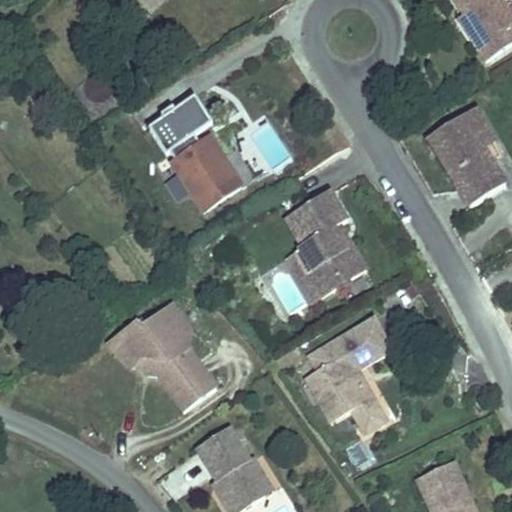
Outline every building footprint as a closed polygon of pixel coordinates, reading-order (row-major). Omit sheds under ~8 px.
[(145,0),(139,7),(149,17),(165,0),(145,0)] [(511,15),(502,0),(455,0),(483,45),(477,49),(487,65),(511,48),(511,15)] [(249,182),(230,151),(233,149),(221,130),(211,136),(206,127),(224,116),(207,89),(160,118),(177,145),(181,143),(192,161),(189,164),(213,204),(249,182)] [(478,106),(431,133),(435,140),(445,136),(461,166),(453,171),(471,204),(507,183),(486,147),(479,132),(490,126),(478,106)] [(498,140),(490,126),(479,132),(486,147),(498,140)] [(445,136),(435,140),(453,171),(461,166),(445,136)] [(252,179),(233,149),(230,151),(249,182),(252,179)] [(304,244),(298,248),(310,268),(306,270),(320,293),(365,267),(352,246),(348,250),(334,227),(349,218),(330,187),(286,213),(304,244)] [(310,268),(298,248),(285,254),(311,299),(320,293),(306,270),(310,268)] [(193,327),(176,301),(166,308),(176,324),(193,327)] [(216,385),(190,345),(193,327),(176,324),(166,308),(145,322),(140,317),(121,338),(139,354),(143,351),(152,353),(149,369),(159,371),(182,407),(216,385)] [(139,354),(121,338),(140,317),(110,336),(119,348),(133,361),(149,369),(152,353),(143,351),(139,354)] [(373,319),(310,356),(319,373),(329,376),(320,388),(324,394),(317,398),(330,421),(351,409),(359,424),(380,411),(366,385),(358,383),(361,375),(359,370),(392,351),(373,319)] [(319,373),(306,380),(317,398),(324,394),(320,388),(329,376),(319,373)] [(370,377),(361,375),(358,383),(366,385),(370,377)] [(380,411),(359,424),(364,434),(386,422),(380,411)] [(227,428),(199,446),(217,474),(216,491),(229,511),(235,511),(272,489),(253,458),(248,460),(227,428)] [(472,511),(452,462),(414,478),(428,511),(472,511)]
